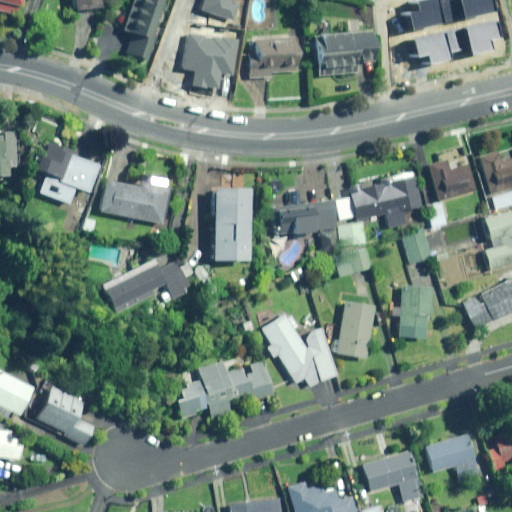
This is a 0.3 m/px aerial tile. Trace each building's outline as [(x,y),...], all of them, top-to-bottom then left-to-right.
[(12,7),(18,9),(20,0),(0,0),(0,13),(10,16),(12,7)] [(95,7),(94,0),(67,0),(68,9),(95,7)] [(161,0),(130,0),(120,32),(129,35),(123,54),(144,61),(152,39),(149,38),(161,0)] [(211,10),(210,0),(189,0),(190,11),(211,10)] [(239,9),(226,6),(224,14),(236,18),(239,9)] [(482,44),(472,11),(393,36),(402,66),(447,52),(448,54),(482,44)] [(324,22),(311,23),(312,37),(307,37),(310,78),(353,74),(352,62),(368,61),(365,33),(325,37),(324,22)] [(236,26),(217,23),(214,43),(196,40),(198,27),(183,25),(176,65),(211,70),(209,82),(231,85),(234,62),(231,62),(236,26)] [(249,38),(249,52),(241,52),(242,64),(250,63),(250,67),(291,65),(289,36),(249,38)] [(1,137),(0,137),(0,177),(7,178),(8,152),(0,151),(1,137)] [(62,149),(38,141),(28,171),(39,175),(32,193),(64,205),(70,189),(83,193),(93,166),(60,154),(62,149)] [(511,184),(511,154),(500,157),(498,153),(480,158),(489,191),(511,184)] [(439,199),(475,189),(468,162),(448,167),(446,158),(429,162),(439,199)] [(417,207),(409,173),(386,178),(388,187),(381,189),(380,185),(357,190),(358,195),(332,201),(337,221),(350,218),(350,221),(381,214),(384,229),(402,225),(399,211),(417,207)] [(166,191),(105,179),(99,208),(160,221),(166,191)] [(249,256),(249,185),(211,185),(212,249),(212,256),(249,256)] [(511,204),(511,199),(510,192),(487,198),(491,210),(511,204)] [(80,222),(90,206),(80,199),(70,215),(80,222)] [(335,252),(332,228),(328,201),(270,209),(274,236),(315,231),(318,254),(335,252)] [(442,201),(427,204),(432,227),(447,223),(442,201)] [(511,209),(483,218),(489,240),(501,237),(503,245),(484,250),(489,269),(511,262),(511,209)] [(335,227),(338,247),(339,254),(345,253),(344,246),(362,243),(358,223),(335,227)] [(430,257),(422,229),(402,235),(410,263),(430,257)] [(433,252),(435,261),(448,258),(445,248),(433,252)] [(367,269),(362,249),(330,258),(335,278),(367,269)] [(182,287),(185,286),(174,262),(156,270),(151,260),(98,286),(112,314),(151,295),(149,291),(162,284),(166,292),(159,296),(163,303),(185,293),(182,287)] [(206,274),(196,266),(187,276),(197,284),(206,274)] [(286,273),(290,282),(301,278),(297,268),(286,273)] [(511,276),(489,287),(487,283),(471,291),(474,297),(458,305),(470,331),(511,311),(511,276)] [(426,316),(427,290),(397,288),(394,338),(425,339),(426,316)] [(365,356),(373,304),(344,300),(336,352),(365,356)] [(321,327),(310,330),(305,338),(308,346),(306,347),(284,312),(260,327),(271,343),(267,346),(273,356),(277,354),(295,383),(303,377),(309,386),(319,379),(337,374),(321,327)] [(252,333),(249,322),(239,325),(243,336),(252,333)] [(270,395),(259,362),(223,374),(218,361),(192,370),(194,376),(173,383),(178,399),(171,402),(177,420),(205,411),(208,422),(226,416),(224,410),(270,395)] [(30,388),(0,373),(0,408),(16,416),(30,388)] [(79,404),(46,387),(38,402),(30,398),(21,417),(60,437),(80,447),(90,427),(72,419),(79,404)] [(511,468),(511,429),(479,437),(488,474),(511,468)] [(7,432),(0,431),(0,458),(14,460),(16,441),(6,440),(7,432)] [(475,480),(463,436),(420,447),(427,473),(451,467),(455,485),(475,480)] [(416,499),(403,452),(357,465),(365,493),(394,485),(398,503),(416,499)] [(347,511),(344,500),(334,502),(331,492),(317,496),(315,488),(302,491),(300,483),(283,488),(289,511),(347,511)] [(471,497),(474,507),(487,504),(484,494),(471,497)] [(273,511),(272,499),(226,506),(226,511),(273,511)]
